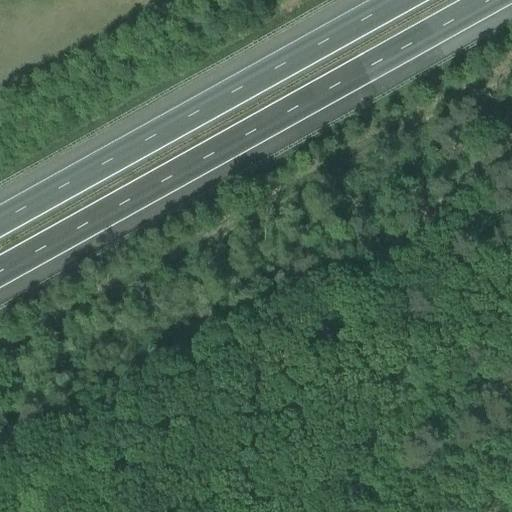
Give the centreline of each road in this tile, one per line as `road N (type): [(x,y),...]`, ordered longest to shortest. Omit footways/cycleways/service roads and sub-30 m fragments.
road 1 (track): [(511,165),(450,203),(410,284),(230,390),(0,504)]
road 2 (track): [(0,353),(511,68)]
road 3 (motorway): [(0,274),(493,0)]
road 4 (motorway): [(399,0),(0,221)]
